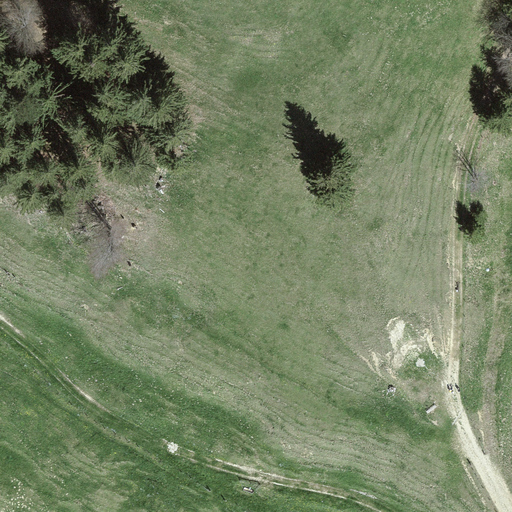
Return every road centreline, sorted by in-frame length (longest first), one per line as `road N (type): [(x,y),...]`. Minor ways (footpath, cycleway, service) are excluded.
road 1 (track): [(511,511),(474,450),(456,395),(461,209),(497,65),(511,43)]
road 2 (track): [(374,511),(230,468),(107,400),(0,320)]
